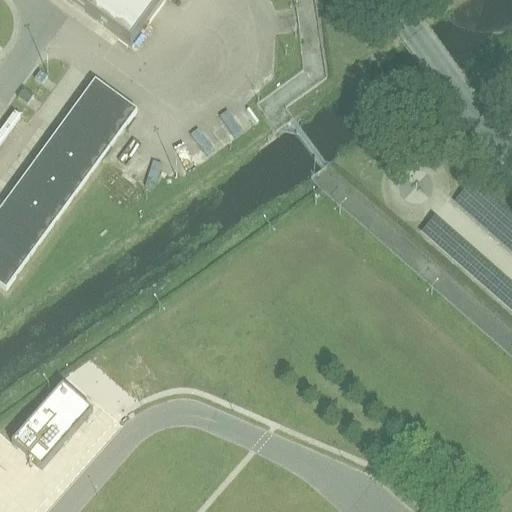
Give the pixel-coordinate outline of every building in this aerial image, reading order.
[(65,0),(130,47),(164,0),(65,0)] [(0,287),(6,292),(16,279),(15,279),(127,126),(128,126),(137,113),(95,82),(91,87),(92,88),(0,213),(0,287)] [(14,115),(0,133),(0,145),(20,119),(14,115)] [(511,220),(473,185),(454,206),(511,258),(511,220)] [(511,318),(511,290),(435,222),(421,238),(511,318)] [(12,445),(11,446),(30,462),(34,466),(42,472),(93,414),(62,388),(12,445)]
